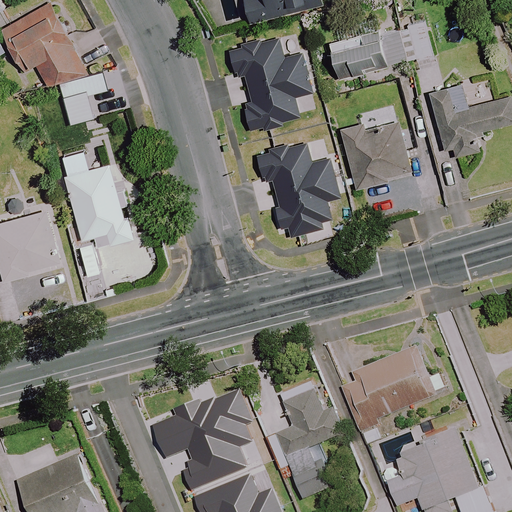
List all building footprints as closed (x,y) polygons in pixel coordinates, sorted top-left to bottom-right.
[(315,0),(241,0),(246,20),(316,3),(315,0)] [(54,87),(85,72),(51,2),(0,26),(0,35),(12,61),(23,55),(29,67),(35,63),(47,86),(53,83),(54,87)] [(306,129),(321,124),(314,101),(301,105),(286,54),(302,49),(295,25),(248,39),(261,86),(269,83),(281,123),(302,117),(306,129)] [(376,27),(326,41),(338,83),(388,69),(414,61),(417,71),(431,67),(428,57),(434,55),(425,25),(379,38),(376,27)] [(85,72),(54,87),(67,127),(95,116),(86,98),(107,88),(99,71),(88,76),(85,72)] [(477,134),(511,124),(511,93),(469,106),(462,79),(431,88),(449,154),(455,152),(480,145),(477,134)] [(358,106),(353,91),(325,99),(330,114),(358,106)] [(302,117),(281,123),(283,128),(275,130),(283,155),(277,157),(287,191),(290,190),(296,210),(342,197),(321,124),(306,129),(302,117)] [(408,171),(396,123),(362,132),(359,122),(337,127),(353,189),(388,181),(386,176),(408,171)] [(90,170),(84,149),(57,157),(81,238),(98,233),(103,249),(128,241),(123,225),(105,165),(90,170)] [(58,262),(43,208),(0,220),(0,281),(0,282),(30,274),(29,270),(58,262)] [(100,291),(96,273),(79,277),(83,295),(100,291)] [(439,394),(418,346),(343,378),(363,426),(439,394)] [(324,411),(313,382),(279,394),(292,430),(274,437),(285,466),(293,463),(306,499),(337,488),(325,456),(316,460),(312,448),(344,436),(333,408),(324,411)] [(188,489),(238,471),(235,462),(251,439),(197,401),(181,424),(201,438),(199,443),(156,459),(170,496),(188,489)] [(418,498),(423,510),(423,511),(441,511),(439,504),(453,498),(458,511),(493,511),(483,486),(478,487),(455,429),(396,453),(404,471),(382,480),(394,507),(418,498)] [(267,438),(248,445),(255,463),(274,457),(267,438)] [(104,511),(80,454),(17,481),(29,511),(104,511)] [(253,511),(238,471),(188,489),(196,511),(253,511)]
